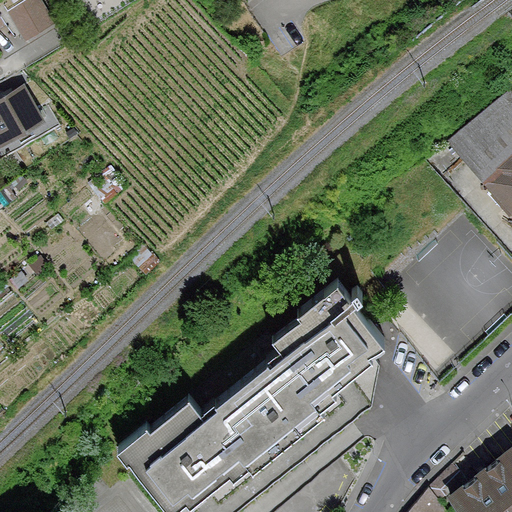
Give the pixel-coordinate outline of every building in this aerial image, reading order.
[(47,0),(19,0),(12,4),(26,34),(57,19),(47,0)] [(0,95),(0,147),(47,120),(25,81),(0,95)] [(511,83),(448,141),(511,210),(511,83)] [(337,276),(121,447),(173,511),(388,341),(337,276)] [(511,511),(511,440),(444,492),(459,511),(511,511)]
